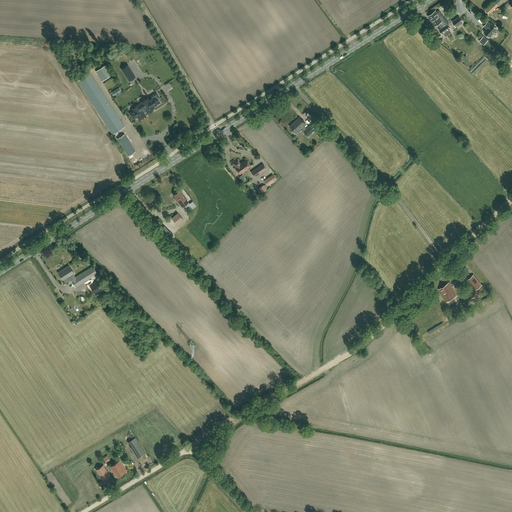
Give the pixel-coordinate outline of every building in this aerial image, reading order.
[(489,14),(498,6),(494,2),(486,9),(485,7),(484,9),(489,14)] [(435,11),(428,16),(435,26),(438,24),(441,29),(439,29),(442,34),(450,28),(447,24),(446,25),(445,23),(442,25),(440,22),(442,21),(441,18),(443,16),(439,11),(436,12),(435,11)] [(463,22),(459,17),(452,21),(456,26),(463,22)] [(497,28),(491,24),(488,21),(483,26),(487,29),(484,32),(490,37),(497,28)] [(102,81),(112,74),(106,65),(96,72),(102,81)] [(129,81),(131,79),(135,77),(132,72),(128,65),(121,69),(129,81)] [(79,81),(90,98),(113,134),(122,128),(88,75),(79,81)] [(139,105),(132,109),(133,111),(129,113),(133,119),(137,117),(139,119),(145,115),(143,111),(145,110),(147,112),(154,107),(156,105),(156,106),(160,104),(159,103),(160,103),(157,98),(159,97),(156,93),(150,97),(151,98),(149,99),(148,98),(141,103),(139,105)] [(304,131),(306,129),(303,126),(305,124),(299,118),(290,127),(296,133),(301,128),(304,131)] [(306,129),(304,131),(303,132),(308,137),(316,129),(311,124),(306,129)] [(128,156),(135,151),(124,134),(117,139),(128,156)] [(139,173),(147,167),(141,157),(133,162),(139,173)] [(246,160),(240,164),(237,160),(233,163),(236,167),(235,168),(240,174),(250,166),(246,160)] [(255,177),(266,169),(262,164),(252,172),(255,177)] [(276,180),(273,175),(264,181),(268,186),(276,180)] [(184,197),(179,190),(178,191),(177,191),(175,192),(174,194),(173,194),(175,197),(174,198),(177,202),(178,202),(181,206),(183,204),(188,211),(192,208),(187,202),(184,197)] [(171,218),(177,224),(183,219),(177,213),(171,218)] [(75,288),(97,274),(93,267),(75,277),(73,274),(74,273),(69,266),(58,272),(63,280),(69,276),(71,280),(75,288)] [(467,280),(475,290),(481,285),(474,275),(467,280)] [(105,287),(100,279),(90,286),(95,294),(105,287)] [(447,302),(456,296),(448,283),(439,289),(447,302)] [(472,302),(478,299),(477,297),(478,297),(475,290),(464,296),(468,302),(471,301),(472,302)] [(145,453),(138,442),(132,446),(139,457),(145,453)] [(119,461),(110,467),(116,477),(126,471),(119,461)] [(103,480),(109,476),(103,465),(96,469),(103,480)]
